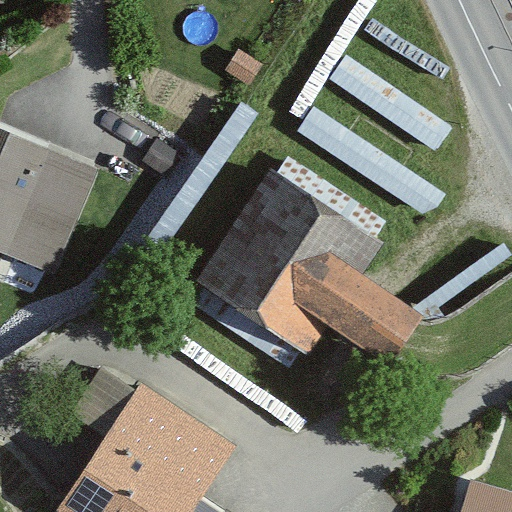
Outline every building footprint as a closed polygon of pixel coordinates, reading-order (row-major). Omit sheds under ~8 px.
[(431,161),(456,118),(348,57),(303,135),(436,209),(455,175),(431,161)] [(0,253),(46,274),(92,170),(0,129),(0,253)] [(379,240),(274,167),(197,276),(309,354),(334,319),(398,364),(431,316),(360,267),(379,240)] [(191,511),(234,445),(138,385),(58,511),(60,511),(191,511)] [(511,511),(511,495),(472,484),(463,511),(511,511)]
